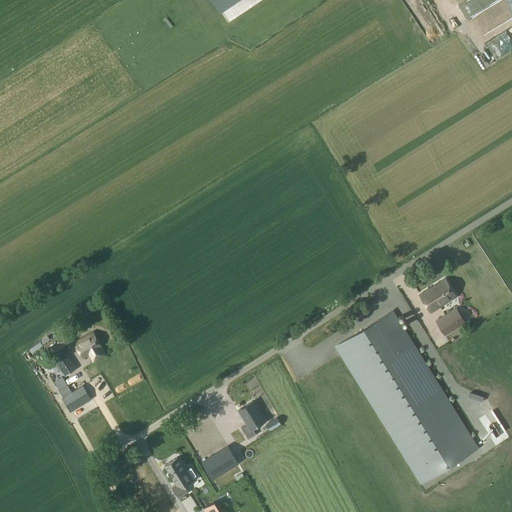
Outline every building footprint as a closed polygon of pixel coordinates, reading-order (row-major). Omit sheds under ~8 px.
[(511,0),(501,0),(465,19),(474,36),(511,14),(511,0)] [(426,41),(437,36),(432,24),(421,29),(426,41)] [(482,43),(491,61),(511,50),(511,38),(507,30),(482,43)] [(430,313),(456,297),(444,279),(419,295),(430,313)] [(456,308),(435,321),(445,335),(460,326),(466,322),(456,308)] [(477,447),(416,350),(392,311),(335,346),(420,482),(477,447)] [(51,355),(69,343),(62,333),(44,344),(51,355)] [(90,354),(94,361),(105,355),(93,333),(75,343),(83,358),(90,354)] [(65,375),(75,368),(64,351),(53,358),(65,375)] [(68,380),(59,384),(71,405),(90,395),(83,382),(73,387),(68,380)] [(256,434),(253,429),(265,421),(253,401),(238,410),(247,424),(241,427),(248,439),(256,434)] [(228,446),(202,461),(212,478),(238,463),(228,446)] [(177,457),(164,464),(169,472),(168,472),(168,473),(169,472),(171,476),(170,476),(171,477),(172,476),(176,484),(172,487),(178,497),(188,492),(187,490),(184,485),(193,480),(192,478),(196,475),(191,466),(187,469),(185,467),(184,468),(177,457)] [(211,503),(203,508),(205,511),(228,511),(225,506),(219,509),(218,507),(214,501),(211,503)]
